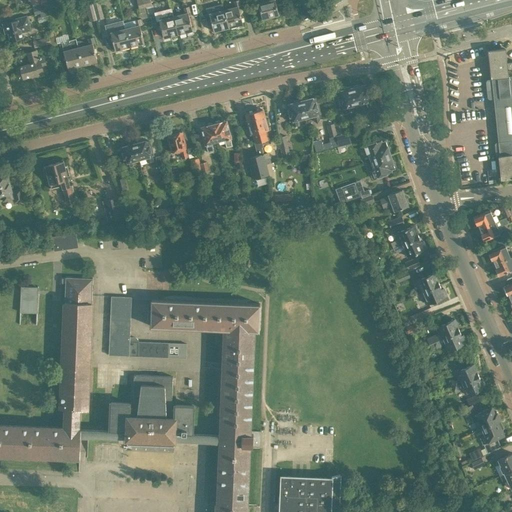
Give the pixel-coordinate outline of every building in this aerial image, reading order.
[(145,6),(143,0),(136,0),(139,8),(145,6)] [(224,10),(228,27),(242,23),(238,6),(240,6),(238,0),(236,0),(233,1),(235,7),(224,10)] [(257,0),(258,3),(262,19),(279,14),(276,4),(274,0),(257,0)] [(92,3),(97,19),(104,18),(100,1),(92,3)] [(97,19),(92,3),(86,5),(90,21),(97,19)] [(34,7),(33,7),(33,8),(35,13),(35,14),(40,13),(41,17),(47,15),(45,4),(41,5),(34,7)] [(211,7),(205,8),(207,14),(209,14),(213,31),(228,27),(224,10),(222,4),(211,7)] [(183,8),(185,13),(173,16),(178,33),(193,30),(188,13),(190,12),(189,6),(183,8)] [(171,7),(155,11),(157,20),(159,20),(164,37),(178,33),(173,16),(171,7)] [(17,18),(18,20),(3,24),(6,33),(9,32),(11,40),(23,38),(21,32),(30,30),(28,22),(29,22),(28,16),(17,18)] [(144,42),(140,25),(142,24),(140,18),(135,20),(124,23),(130,46),(144,42)] [(123,21),(105,25),(108,34),(111,33),(115,49),(130,46),(124,23),(123,21)] [(52,36),(49,37),(51,43),(52,49),(59,47),(55,31),(51,32),(52,36)] [(51,43),(49,37),(33,41),(35,47),(51,43)] [(80,40),(76,40),(78,47),(82,64),(97,61),(93,43),(95,43),(93,37),(88,38),(88,41),(87,42),(86,41),(84,41),(83,41),(81,40),(80,40)] [(82,64),(78,47),(76,38),(69,39),(69,42),(64,43),(64,41),(59,42),(61,49),(63,48),(68,68),(82,64)] [(498,142),(511,140),(511,61),(507,62),(505,48),(489,50),(498,142)] [(21,66),(21,67),(16,68),(18,73),(22,72),(23,78),(35,75),(35,76),(44,74),(42,65),(46,64),(44,56),(38,58),(36,53),(37,53),(37,50),(28,52),(31,64),(21,66)] [(366,84),(359,86),(358,84),(351,86),(356,104),(363,102),(365,108),(371,106),(369,101),(370,101),(366,84)] [(344,88),(344,89),(337,91),(341,108),(342,108),(344,113),(349,112),(348,106),(356,104),(351,86),(344,88)] [(320,113),(315,97),(308,99),(308,98),(301,99),(305,117),(313,115),(320,113)] [(294,101),(294,103),(287,105),(291,121),(292,121),(294,126),(299,125),(298,119),(305,117),(301,99),(294,101)] [(262,109),(254,111),(263,144),(270,142),(266,130),(267,130),(262,109)] [(263,144),(254,111),(246,114),(251,134),(252,134),(258,155),(248,157),(254,179),(269,175),(266,164),(264,154),(262,147),(264,147),(263,144)] [(320,113),(313,115),(315,121),(318,123),(320,119),(327,117),(325,112),(320,113)] [(215,123),(214,124),(218,141),(225,139),(227,147),(232,145),(230,138),(231,138),(226,121),(222,122),(221,122),(219,120),(216,121),(215,123)] [(342,121),(335,123),(338,135),(344,133),(342,121)] [(206,126),(202,127),(206,144),(207,144),(209,151),(209,153),(214,152),(213,150),(214,150),(212,143),(218,141),(214,124),(213,124),(211,122),(208,123),(207,125),(206,126)] [(334,123),(328,124),(331,137),(337,135),(334,123)] [(171,133),(171,134),(168,135),(173,152),(181,150),(183,157),(188,156),(184,139),(183,139),(181,132),(179,132),(179,130),(171,133)] [(349,133),(336,136),(339,146),(339,145),(350,142),(350,144),(351,143),(349,133)] [(286,136),(279,137),(282,150),(284,160),(293,158),(292,150),(289,151),(289,148),(286,136)] [(321,139),(313,141),(316,151),(331,147),(330,142),(322,144),(321,139)] [(149,140),(142,142),(141,140),(134,142),(139,159),(146,157),(148,162),(153,161),(152,156),(153,155),(149,140)] [(511,177),(511,140),(498,142),(502,179),(511,177)] [(386,142),(382,143),(381,141),(363,147),(366,155),(371,153),(373,161),(390,155),(386,142)] [(127,144),(128,145),(121,147),(125,162),(126,162),(127,167),(133,166),(131,161),(139,159),(134,142),(127,144)] [(162,155),(156,157),(158,166),(164,164),(162,155)] [(373,161),(376,169),(371,170),(373,178),(392,172),(391,170),(395,168),(390,155),(373,161)] [(192,160),(195,171),(195,174),(202,173),(198,159),(192,160)] [(67,165),(65,165),(64,160),(46,165),(52,188),(62,186),(67,202),(74,200),(72,192),(74,191),(72,185),(70,185),(69,184),(67,176),(70,175),(67,165)] [(203,173),(209,171),(206,161),(201,163),(203,173)] [(21,188),(11,191),(7,175),(0,176),(0,196),(2,196),(4,201),(15,198),(16,202),(24,200),(21,188)] [(344,195),(341,196),(342,200),(345,199),(346,202),(361,197),(362,198),(371,194),(369,189),(365,191),(362,182),(355,185),(342,189),(344,195)] [(389,195),(389,196),(380,199),(383,208),(392,205),(394,210),(408,205),(402,190),(389,195)] [(291,194),(275,195),(276,205),(292,204),(291,194)] [(374,201),(372,194),(371,194),(362,198),(360,198),(363,205),(374,201)] [(118,197),(104,201),(108,220),(123,216),(118,197)] [(216,197),(209,198),(211,211),(219,209),(216,197)] [(505,218),(508,217),(511,214),(511,208),(509,210),(507,204),(500,207),(504,218),(505,218)] [(168,217),(166,209),(155,211),(156,219),(168,217)] [(496,216),(493,217),(490,210),(474,217),(477,225),(479,225),(480,229),(498,221),(496,216)] [(402,217),(389,222),(391,229),(405,224),(402,217)] [(504,218),(498,221),(480,229),(482,232),(480,233),(484,241),(500,234),(497,227),(508,223),(505,218),(504,218)] [(403,244),(419,237),(414,224),(395,233),(398,239),(401,245),(403,244)] [(76,234),(53,237),(55,250),(78,247),(77,239),(76,234)] [(421,241),(419,237),(403,244),(408,256),(426,248),(423,240),(421,241)] [(401,245),(398,239),(391,242),(393,248),(401,245)] [(495,263),(510,257),(505,245),(488,252),(492,260),(494,260),(495,263)] [(511,255),(510,257),(495,263),(497,267),(495,267),(499,276),(511,270),(511,255)] [(417,257),(405,262),(408,269),(420,264),(417,257)] [(408,271),(394,277),(397,283),(410,277),(408,271)] [(423,291),(440,285),(434,272),(416,280),(421,292),(423,291)] [(0,454),(80,457),(81,436),(127,438),(127,439),(128,439),(128,444),(173,446),(174,441),(175,441),(175,439),(214,441),(215,441),(221,441),(218,502),(217,502),(216,511),(247,511),(248,504),(248,503),(246,503),(248,448),(249,447),(248,447),(249,444),(253,444),(253,434),(249,434),(249,432),(249,430),(253,330),(259,330),(260,303),(209,301),(160,299),(160,300),(152,299),(151,326),(160,326),(160,327),(206,328),(208,329),(208,328),(226,328),(221,435),(193,434),(194,405),(175,404),(175,409),(172,409),(173,376),(139,375),(134,375),(133,407),(129,407),(129,403),(111,402),(110,431),(81,430),(81,428),(78,428),(79,409),(88,409),(93,278),(66,277),(61,408),(66,408),(65,422),(65,427),(0,424),(0,454)] [(22,285),(21,285),(20,309),(38,310),(39,286),(38,286),(38,287),(22,287),(22,285)] [(441,288),(440,285),(423,291),(429,304),(447,296),(443,287),(441,288)] [(135,337),(130,337),(132,297),(112,296),(109,355),(186,358),(187,344),(139,342),(139,340),(138,339),(137,338),(136,337),(135,337)] [(413,323),(424,318),(421,311),(410,316),(413,323)] [(436,326),(439,333),(426,338),(429,344),(441,339),(443,338),(459,331),(454,318),(436,326)] [(408,332),(417,328),(415,323),(406,327),(408,332)] [(461,335),(459,331),(443,338),(448,351),(467,343),(463,334),(461,335)] [(446,371),(454,368),(456,367),(454,361),(443,366),(446,371)] [(473,363),(455,371),(455,372),(460,384),(478,376),(473,363)] [(478,376),(460,384),(462,388),(464,387),(468,396),(486,388),(482,379),(480,380),(478,376)] [(482,392),(474,395),(477,402),(485,399),(482,392)] [(466,414),(474,410),(471,405),(463,409),(466,414)] [(491,408),(476,414),(471,416),(474,423),(479,421),(482,428),(497,421),(500,420),(496,410),(493,412),(491,408)] [(482,428),(486,435),(481,437),(484,444),(497,438),(504,435),(497,421),(482,428)] [(497,438),(484,444),(488,453),(501,447),(497,438)] [(478,449),(470,452),(473,460),(481,456),(478,449)] [(498,460),(494,462),(496,466),(500,464),(501,466),(500,466),(503,473),(504,472),(504,473),(511,470),(511,453),(498,460)] [(474,469),(484,464),(481,458),(471,463),(474,469)] [(339,511),(340,474),(331,476),(331,478),(327,478),(327,477),(281,475),(280,494),(278,494),(278,511),(339,511)] [(490,511),(504,505),(501,499),(487,505),(490,511)]
